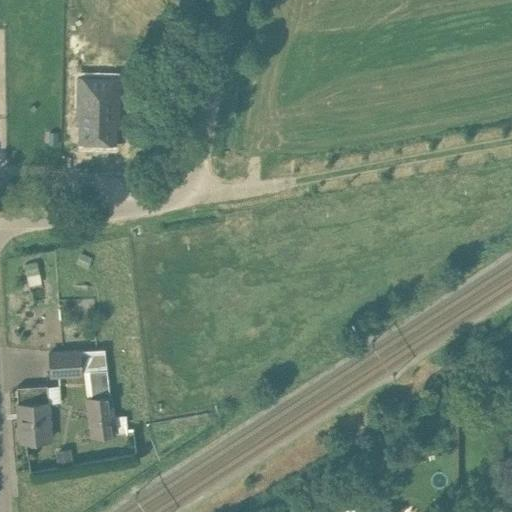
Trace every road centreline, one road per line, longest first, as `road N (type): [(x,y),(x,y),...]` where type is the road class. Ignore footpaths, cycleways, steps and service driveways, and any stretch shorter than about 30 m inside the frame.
road 1 (unclassified): [(0,223),(161,204),(193,177),(223,0)]
road 2 (unknown): [(182,187),(239,195),(511,143)]
